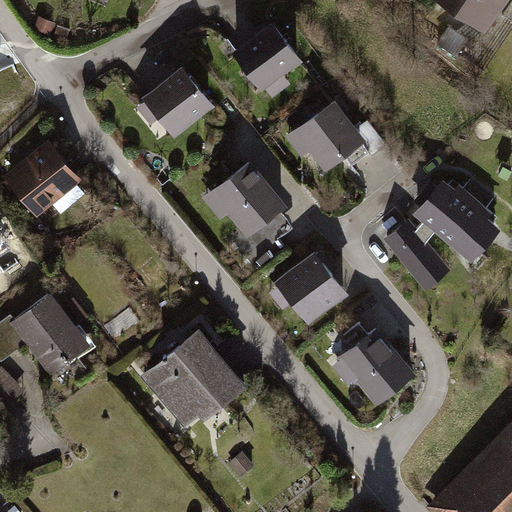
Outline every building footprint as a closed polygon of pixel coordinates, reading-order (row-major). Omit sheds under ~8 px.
[(444,0),(483,26),(496,7),(497,5),(499,0),(444,0)] [(54,23),(40,18),(36,28),(50,33),(54,23)] [(274,23),(238,51),(262,82),(298,55),(274,23)] [(469,40),(451,27),(441,41),(459,54),(469,40)] [(148,96),(175,129),(210,101),(183,68),(148,96)] [(333,102),(300,128),(327,163),(343,151),(352,164),(369,150),(360,138),(361,138),(356,131),(333,102)] [(370,120),(356,131),(361,138),(360,138),(369,150),(373,155),(387,144),(370,120)] [(48,144),(12,175),(40,208),(51,198),(60,209),(71,200),(75,200),(83,194),(83,190),(74,179),(76,177),(48,144)] [(257,271),(287,247),(279,237),(287,231),(271,212),(283,203),(250,162),(217,189),(245,224),(229,237),(257,271)] [(496,224),(445,181),(420,211),(427,217),(416,229),(409,221),(388,237),(416,271),(436,254),(426,241),(438,226),(471,254),(496,224)] [(0,261),(16,252),(0,226),(0,261)] [(316,253),(281,281),(310,316),(345,288),(316,253)] [(11,314),(0,322),(0,355),(2,358),(23,342),(16,332),(22,328),(54,370),(88,344),(49,293),(15,319),(11,314)] [(69,303),(81,319),(87,314),(75,298),(69,303)] [(344,355),(378,397),(412,370),(377,328),(370,333),(360,322),(345,334),(354,346),(344,355)] [(200,329),(146,375),(186,422),(202,409),(200,406),(217,392),(224,400),(245,382),(200,329)] [(25,388),(2,366),(0,367),(0,381),(16,397),(25,388)] [(511,511),(511,426),(436,504),(444,511),(511,511)] [(244,452),(232,461),(242,473),(254,464),(244,452)]
